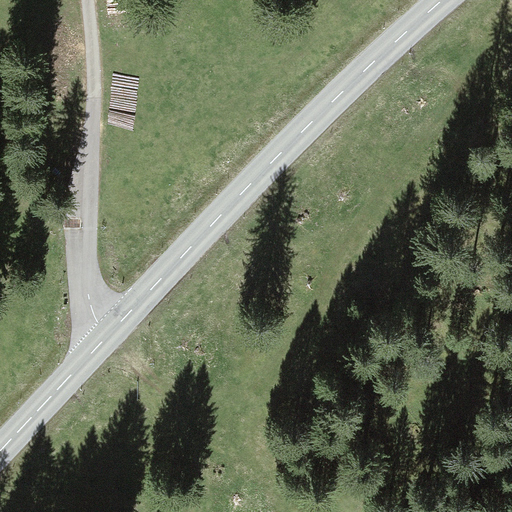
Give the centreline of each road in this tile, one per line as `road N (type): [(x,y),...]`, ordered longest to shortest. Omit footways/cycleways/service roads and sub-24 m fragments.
road 1 (tertiary): [(439,0),(381,50),(0,449)]
road 2 (track): [(105,335),(86,293),(83,177),(94,65),(86,0)]
